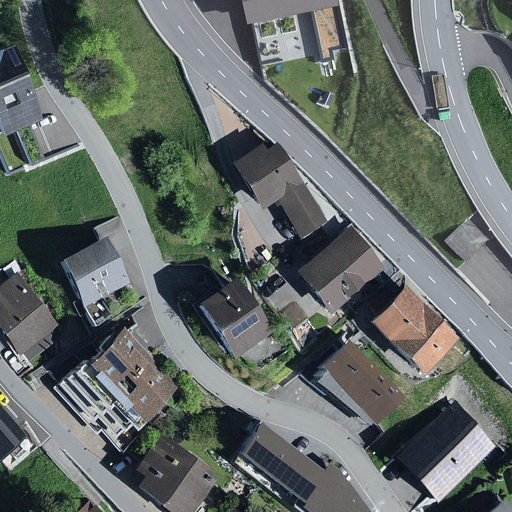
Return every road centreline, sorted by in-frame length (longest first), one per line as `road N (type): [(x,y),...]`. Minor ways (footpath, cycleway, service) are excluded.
road 1 (residential): [(36,0),(60,77),(122,177),(151,243),(166,306),(197,356),(222,382),(339,435),(401,511)]
road 2 (secondary): [(193,44),(511,365)]
road 3 (residential): [(0,366),(136,511)]
road 4 (residential): [(373,0),(417,92),(434,111),(454,105)]
road 5 (secondary): [(511,219),(454,105)]
